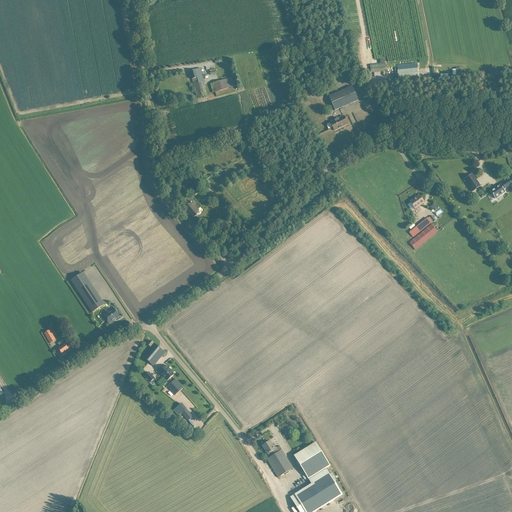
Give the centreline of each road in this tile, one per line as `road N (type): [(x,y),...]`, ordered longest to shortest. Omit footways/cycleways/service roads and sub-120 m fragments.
road 1 (unclassified): [(230,267),(327,168),(381,141),(511,143)]
road 2 (unclassified): [(230,267),(166,190),(131,0)]
road 3 (residential): [(285,511),(251,449),(148,321)]
road 4 (unclassified): [(0,412),(99,343),(148,321)]
road 5 (unknown): [(343,0),(390,139)]
